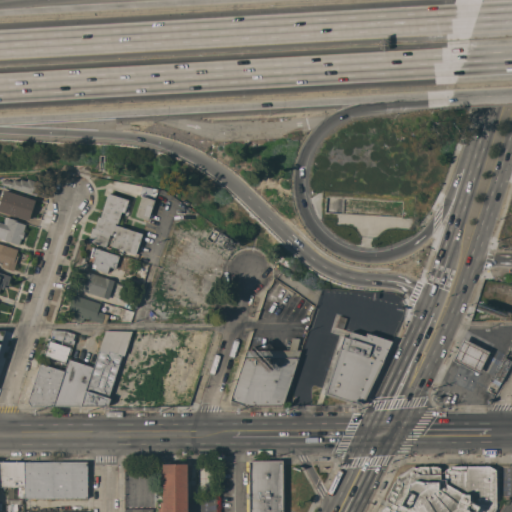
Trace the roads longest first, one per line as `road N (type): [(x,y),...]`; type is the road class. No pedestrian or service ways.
road 1 (motorway): [(476,15),(0,47)]
road 2 (motorway): [(0,87),(460,61)]
road 3 (motorway): [(485,142),(438,221),(414,243),(373,257),(334,249),(304,218),(297,191),(302,151),(330,119),(401,95)]
road 4 (motorway): [(0,120),(401,95)]
road 5 (primary): [(382,434),(452,326),(511,148)]
road 6 (motorway): [(272,0),(0,17)]
road 7 (motorway): [(0,130),(157,139),(192,153),(239,191)]
road 8 (residential): [(75,196),(0,422)]
road 9 (secondary): [(231,435),(0,436)]
road 10 (motorway): [(152,110),(221,135),(330,119)]
road 11 (primary): [(445,265),(382,434)]
road 12 (residential): [(252,271),(209,435)]
road 13 (secondary): [(382,434),(231,435)]
road 14 (primary): [(485,142),(445,265)]
